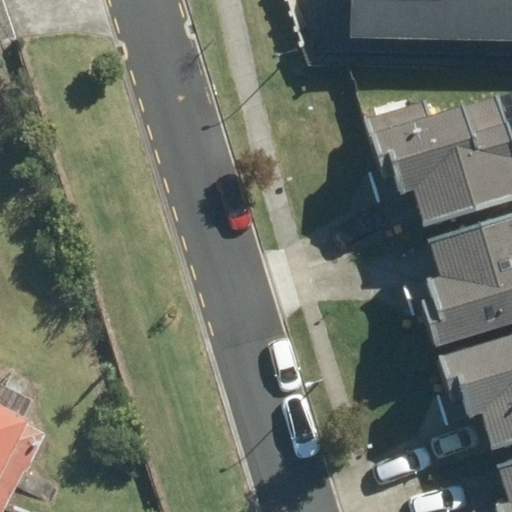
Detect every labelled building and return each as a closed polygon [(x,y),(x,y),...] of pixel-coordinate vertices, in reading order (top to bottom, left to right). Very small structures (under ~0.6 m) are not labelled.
[(511,0),(330,0),(329,35),(511,41),(511,0)] [(511,107),(511,104),(370,149),(387,205),(416,196),(428,232),(511,205),(511,107)] [(511,323),(511,205),(428,232),(439,268),(410,278),(432,348),(511,323)] [(511,323),(432,348),(454,417),(481,409),(497,462),(511,457),(511,323)] [(0,395),(0,452),(22,405),(0,395)] [(511,511),(511,457),(497,462),(470,470),(483,511),(511,511)]
